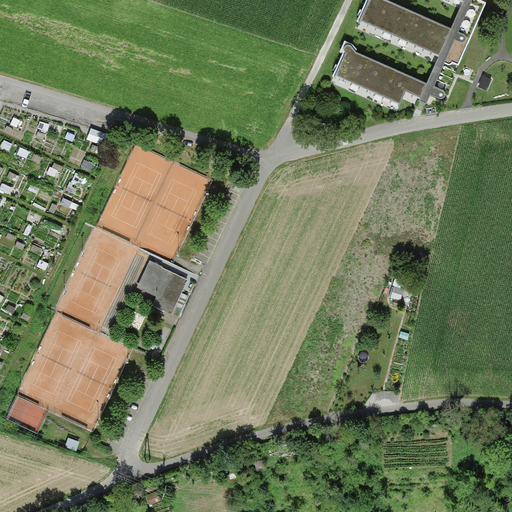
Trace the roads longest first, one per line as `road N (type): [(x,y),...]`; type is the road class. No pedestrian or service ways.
road 1 (residential): [(511,109),(271,158),(116,479),(348,415),(438,402),(511,406)]
road 2 (track): [(0,78),(271,158),(347,0)]
